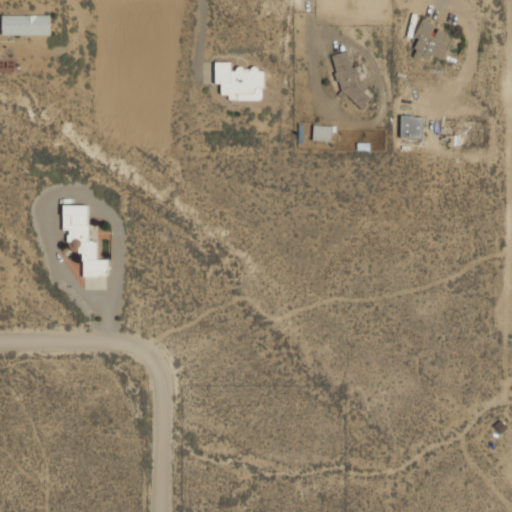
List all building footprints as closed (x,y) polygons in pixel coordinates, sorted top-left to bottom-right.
[(3,14),(3,33),(50,33),(50,14),(3,14)] [(442,62),(455,33),(422,19),(415,36),(420,38),(415,50),(442,62)] [(332,55),(342,97),(352,95),(355,108),(368,105),(359,65),(350,68),(346,51),(332,55)] [(216,84),(223,84),(223,95),(264,94),(264,68),(232,68),(232,63),(216,63),(216,84)] [(424,114),(401,114),(401,138),(424,138),(424,114)] [(332,124),(314,124),(314,140),(332,140),(332,124)] [(83,277),(109,276),(109,257),(98,257),(98,223),(89,224),(89,203),(65,203),(65,251),(83,251),(83,277)]
